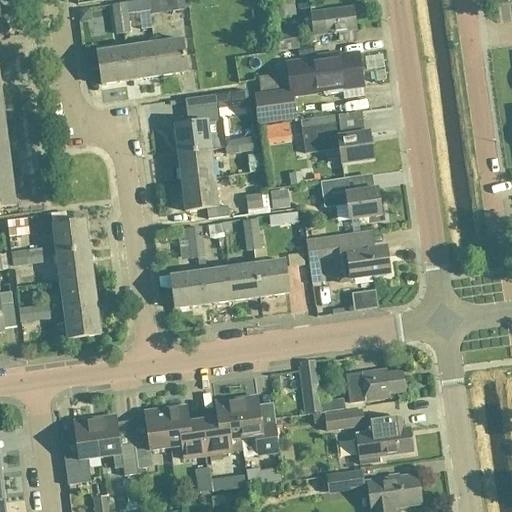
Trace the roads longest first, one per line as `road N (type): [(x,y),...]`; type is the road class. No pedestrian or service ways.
road 1 (residential): [(152,369),(119,141),(104,127),(78,127),(67,114),(56,0)]
road 2 (tertiary): [(443,326),(395,0)]
road 3 (tertiary): [(443,326),(152,369)]
road 4 (residential): [(462,0),(499,237)]
road 5 (tertiary): [(469,511),(443,326)]
road 6 (residential): [(50,511),(36,385)]
